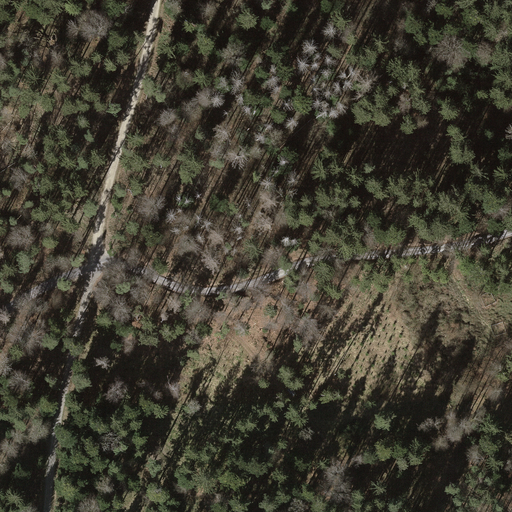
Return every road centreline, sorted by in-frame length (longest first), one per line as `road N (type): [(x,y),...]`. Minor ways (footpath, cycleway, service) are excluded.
road 1 (track): [(0,313),(93,266),(127,268),(201,292),(250,287),(302,262),(511,231)]
road 2 (track): [(47,511),(58,417),(107,184),(155,0)]
road 3 (track): [(183,286),(331,444),(349,490),(348,511)]
